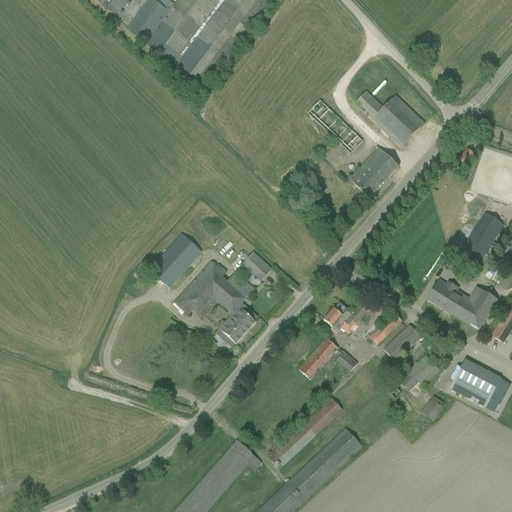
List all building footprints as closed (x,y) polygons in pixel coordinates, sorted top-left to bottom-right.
[(88,0),(128,30),(149,0),(88,0)] [(165,0),(149,0),(128,30),(203,86),(267,0),(177,0),(173,6),(165,0)] [(383,110),(365,93),(354,105),(401,149),(423,125),(394,98),(383,110)] [(306,115),(342,149),(350,156),(362,142),(319,102),(306,115)] [(350,108),(340,118),(348,126),(358,116),(350,108)] [(368,200),(398,168),(379,150),(349,181),(368,200)] [(467,151),(458,161),(464,166),(473,156),(467,151)] [(484,215),(459,254),(477,266),(503,228),(484,215)] [(149,273),(169,291),(202,254),(182,236),(149,273)] [(241,267),(253,277),(260,283),(271,271),(252,254),(241,267)] [(193,311),(202,320),(218,303),(232,316),(234,314),(233,313),(238,308),(241,304),(254,291),(235,274),(226,284),(221,279),(226,274),(218,266),(217,268),(211,263),(174,304),(188,316),(193,311)] [(473,303),(450,289),(446,287),(447,286),(438,280),(426,301),(477,331),(496,301),(481,292),(479,293),(473,303)] [(330,331),(335,336),(340,330),(348,337),(352,332),(354,333),(361,340),(365,336),(386,313),(375,304),(373,306),(365,299),(349,317),(346,314),(348,312),(339,304),(323,322),(332,329),(330,331)] [(231,316),(225,324),(218,331),(235,346),(255,324),(254,323),(258,319),(241,304),(238,308),(233,313),(234,314),(232,316),(231,316)] [(511,310),(509,309),(491,337),(503,345),(511,329),(511,310)] [(401,323),(394,315),(369,339),(376,346),(401,323)] [(389,345),(384,350),(395,362),(420,339),(409,327),(389,345)] [(298,371),(306,378),(311,382),(338,350),(326,340),(298,371)] [(425,357),(417,364),(399,382),(408,392),(418,383),(422,387),(438,372),(425,357)] [(459,370),(449,390),(485,409),(500,381),(464,362),(459,370)] [(387,393),(396,402),(403,396),(401,394),(402,393),(394,386),(387,393)] [(433,398),(430,401),(421,414),(433,423),(442,410),(444,407),(442,406),(443,405),(433,398)] [(342,412),(330,399),(266,459),(279,472),(316,437),(315,437),(342,412)] [(294,511),(363,449),(344,430),(256,511),(294,511)] [(175,511),(206,511),(247,465),(254,471),(261,463),(236,442),(175,511)]
